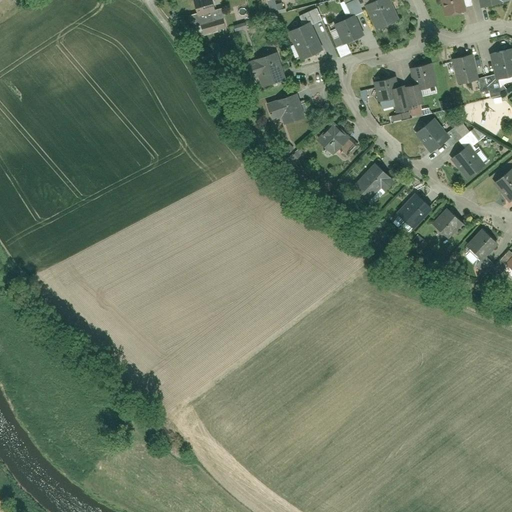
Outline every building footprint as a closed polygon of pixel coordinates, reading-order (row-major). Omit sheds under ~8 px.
[(216,0),(196,6),(201,24),(221,19),(216,0)] [(370,0),(364,0),(360,2),(363,10),(373,6),(370,0)] [(387,0),(386,0),(366,10),(378,33),(399,23),(387,0)] [(458,0),(436,0),(440,21),(461,17),(458,0)] [(478,0),(481,11),(501,7),(500,1),(505,0),(478,0)] [(357,3),(346,7),(351,20),(362,16),(357,3)] [(282,16),(278,5),(269,8),(273,19),(282,16)] [(318,10),(298,18),(303,28),(309,26),(322,20),(318,10)] [(353,20),(336,28),(346,48),(363,40),(353,20)] [(227,24),(206,30),(209,40),(230,34),(227,24)] [(303,28),(289,34),(301,64),(321,55),(309,26),(303,28)] [(511,75),(511,64),(509,50),(489,54),(494,79),(511,75)] [(475,80),(469,55),(449,61),(456,86),(475,80)] [(278,56),(251,65),(255,77),(263,74),(268,88),(287,82),(278,56)] [(430,64),(411,68),(417,93),(436,89),(430,64)] [(490,76),(482,77),(484,91),(492,90),(490,76)] [(393,80),(374,84),(378,102),(397,98),(393,80)] [(413,86),(404,89),(410,110),(419,108),(413,86)] [(305,120),(296,96),(271,105),(275,116),(282,114),(287,127),(305,120)] [(406,112),(404,98),(397,100),(400,114),(406,112)] [(448,138),(432,120),(415,134),(431,153),(448,138)] [(356,147),(334,126),(319,142),(328,151),(335,144),(347,156),(356,147)] [(446,141),(451,147),(461,138),(456,132),(446,141)] [(465,144),(450,156),(468,177),(483,165),(465,144)] [(394,178),(375,162),(355,186),(369,198),(380,185),(385,189),(394,178)] [(511,166),(511,165),(492,178),(506,199),(511,194),(511,166)] [(431,206),(416,191),(396,211),(411,226),(431,206)] [(463,219),(448,205),(433,221),(448,234),(463,219)] [(497,239),(483,227),(467,244),(481,256),(497,239)] [(477,263),(485,271),(494,260),(486,253),(477,263)] [(506,260),(500,255),(495,261),(502,266),(506,260)]
